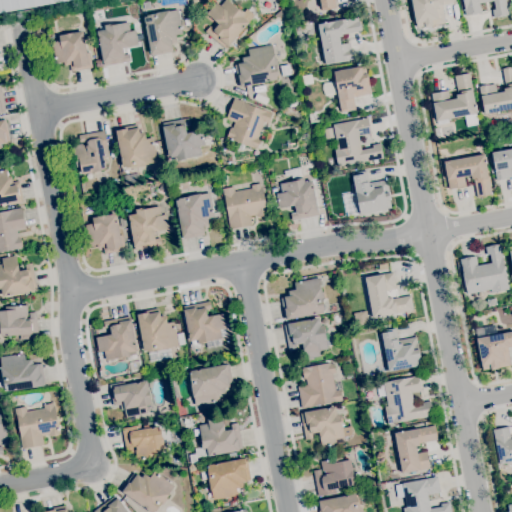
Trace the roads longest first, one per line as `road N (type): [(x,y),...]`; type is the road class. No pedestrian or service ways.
road 1 (residential): [(387,0),(488,511)]
road 2 (residential): [(0,485),(92,467),(35,109)]
road 3 (residential): [(69,293),(437,233)]
road 4 (residential): [(289,511),(241,265)]
road 5 (residential): [(35,109),(199,82)]
